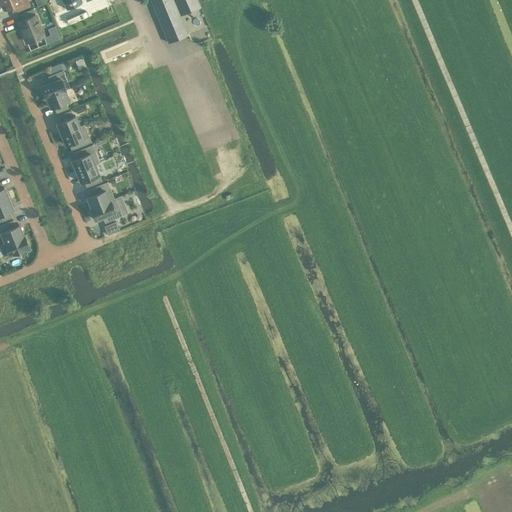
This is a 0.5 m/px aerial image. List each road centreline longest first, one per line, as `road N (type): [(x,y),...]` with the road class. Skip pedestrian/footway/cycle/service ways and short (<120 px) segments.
road 1 (residential): [(51,260),(89,244),(0,37)]
road 2 (track): [(415,0),(511,229)]
road 3 (track): [(251,511),(164,297)]
road 4 (residential): [(0,135),(51,260)]
